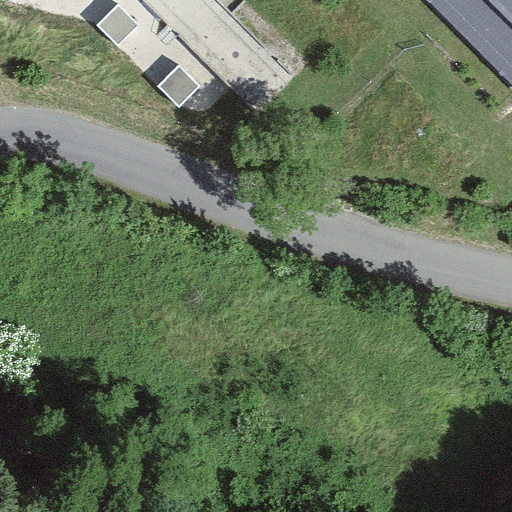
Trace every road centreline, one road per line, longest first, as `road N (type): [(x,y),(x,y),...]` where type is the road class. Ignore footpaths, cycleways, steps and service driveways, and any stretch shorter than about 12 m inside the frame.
road 1 (unclassified): [(0,134),(12,130),(110,158),(409,276),(511,292)]
road 2 (unclassified): [(98,511),(59,490),(0,429)]
